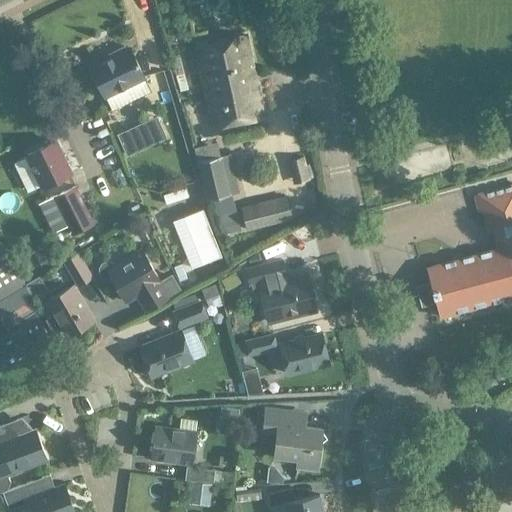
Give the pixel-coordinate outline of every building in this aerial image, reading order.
[(247,34),(198,43),(213,125),(264,116),(247,34)] [(283,34),(271,36),(274,52),(286,50),(283,34)] [(130,48),(128,49),(124,46),(116,50),(116,55),(91,67),(105,96),(144,77),(130,48)] [(183,89),(187,107),(199,105),(195,87),(183,89)] [(125,154),(152,142),(142,121),(116,133),(125,154)] [(207,132),(190,136),(193,148),(210,144),(207,132)] [(54,140),(27,154),(43,186),(70,172),(54,140)] [(296,144),(280,147),(284,173),(300,170),(296,144)] [(221,155),(197,161),(206,200),(230,194),(221,155)] [(116,202),(127,197),(109,157),(98,162),(116,202)] [(433,285),(417,289),(420,298),(422,306),(437,302),(441,317),(511,298),(511,185),(480,194),(485,212),(489,229),(494,227),(500,248),(428,268),(433,285)] [(93,224),(73,186),(51,197),(50,196),(36,202),(52,233),(65,226),(70,235),(93,224)] [(185,187),(163,194),(166,204),(188,196),(185,187)] [(230,194),(212,199),(215,214),(220,213),(236,210),(232,194),(230,194)] [(245,231),(292,219),(286,194),(239,206),(245,231)] [(202,208),(183,216),(202,263),(221,255),(202,208)] [(159,246),(181,236),(169,211),(147,222),(159,246)] [(2,240),(0,241),(0,279),(18,270),(2,240)] [(100,266),(100,271),(102,275),(106,277),(110,277),(112,275),(126,300),(140,291),(150,307),(169,296),(168,294),(180,288),(171,273),(160,279),(142,248),(115,265),(113,263),(110,261),(106,261),(102,263),(100,266)] [(95,276),(80,251),(63,262),(78,286),(95,276)] [(308,276),(288,281),(283,260),(247,269),(250,283),(252,283),(254,291),(261,289),(269,321),(316,309),(308,276)] [(204,298),(209,309),(222,304),(218,293),(215,283),(200,289),(204,298)] [(55,313),(45,319),(52,331),(62,325),(67,334),(93,318),(73,284),(47,299),(55,313)] [(180,327),(209,316),(202,298),(197,300),(195,295),(171,303),(180,327)] [(35,311),(13,323),(16,329),(0,338),(0,364),(4,370),(25,357),(26,358),(39,350),(33,340),(47,332),(35,311)] [(181,329),(140,345),(152,375),(193,359),(181,329)] [(236,343),(239,357),(250,354),(250,356),(281,349),(277,332),(246,339),(246,340),(236,343)] [(322,333),(281,343),(288,373),(329,363),(322,333)] [(222,407),(220,427),(236,429),(238,409),(222,407)] [(321,442),(327,437),(322,430),(322,428),(296,425),(298,411),(266,408),(263,431),(277,432),(275,455),(298,457),(298,465),(318,467),(321,442)] [(0,491),(8,488),(11,480),(8,473),(47,458),(35,428),(7,438),(1,424),(0,424),(0,491)] [(196,431),(180,429),(157,426),(153,456),(191,461),(196,431)] [(185,479),(192,479),(212,482),(217,483),(219,470),(215,470),(215,469),(187,466),(185,479)] [(76,511),(65,482),(39,492),(35,479),(4,491),(10,510),(28,504),(30,511),(76,511)] [(212,482),(192,479),(189,502),(210,504),(212,482)] [(237,500),(261,497),(260,487),(236,490),(237,500)] [(287,511),(324,511),(320,493),(295,499),(293,487),(267,493),(270,505),(285,501),(287,511)]
